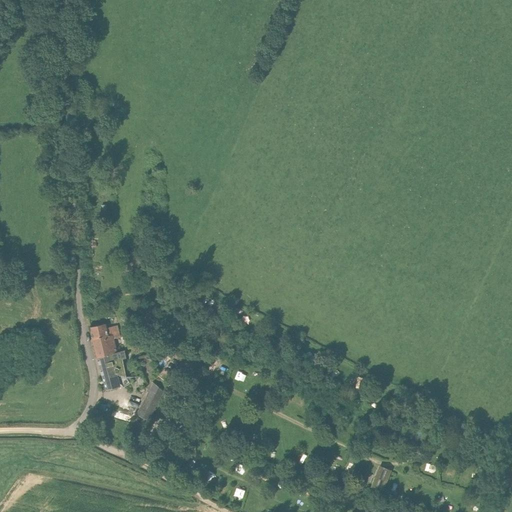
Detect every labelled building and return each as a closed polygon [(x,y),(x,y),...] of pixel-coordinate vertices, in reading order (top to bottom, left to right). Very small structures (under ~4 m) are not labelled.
[(146,328),(167,300),(162,296),(141,324),(146,328)] [(181,315),(180,314),(172,308),(166,315),(178,324),(182,320),(179,318),(181,315)] [(116,353),(116,352),(113,339),(120,337),(117,326),(106,328),(105,324),(90,327),(98,358),(116,353)] [(167,352),(171,357),(176,353),(173,348),(167,352)] [(98,358),(101,369),(106,389),(119,386),(119,384),(121,384),(123,387),(130,383),(126,377),(122,359),(126,358),(124,350),(121,351),(116,352),(116,353),(98,358)] [(154,383),(146,398),(157,403),(163,391),(154,383)] [(137,414),(134,420),(140,422),(137,428),(141,430),(144,424),(145,424),(148,419),(157,403),(146,398),(137,414)] [(381,471),(374,489),(382,492),(389,474),(381,471)]
